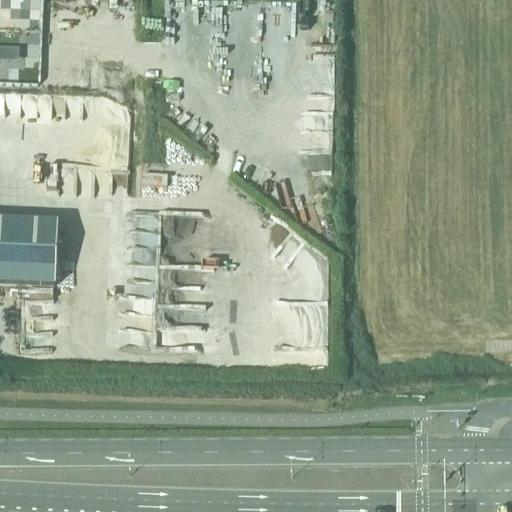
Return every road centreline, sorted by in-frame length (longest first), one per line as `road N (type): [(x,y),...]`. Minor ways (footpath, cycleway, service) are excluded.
road 1 (primary): [(471,451),(0,452)]
road 2 (primary): [(0,494),(465,505)]
